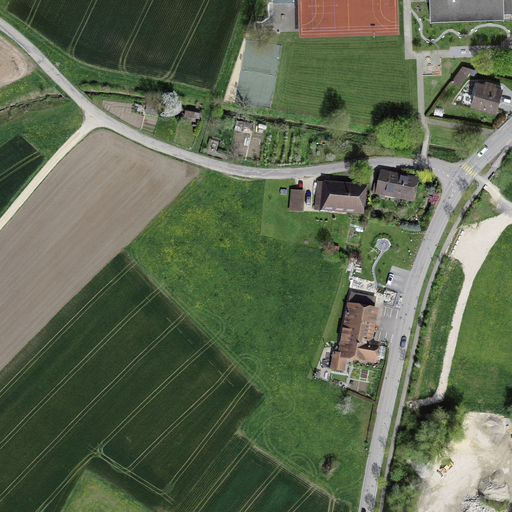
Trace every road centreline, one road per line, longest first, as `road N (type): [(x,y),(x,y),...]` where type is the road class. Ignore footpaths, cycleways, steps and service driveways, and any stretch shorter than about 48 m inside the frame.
road 1 (residential): [(459,183),(422,165),(266,171),(152,143),(104,118),(0,19)]
road 2 (unclassified): [(364,511),(407,311),(459,183)]
road 3 (track): [(104,118),(80,132),(0,226)]
